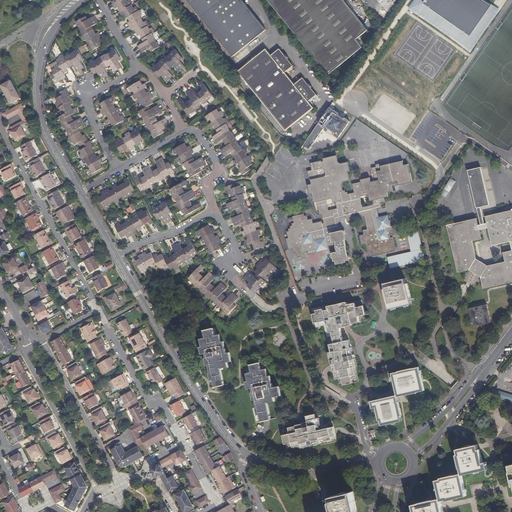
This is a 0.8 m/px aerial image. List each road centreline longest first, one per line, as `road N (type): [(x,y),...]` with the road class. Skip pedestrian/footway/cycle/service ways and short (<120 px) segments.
road 1 (tertiary): [(247,456),(204,405),(116,255)]
road 2 (tertiary): [(80,193),(43,125),(37,88),(55,27),(85,0)]
road 3 (residential): [(11,148),(98,310)]
road 4 (residential): [(355,408),(311,383),(287,316),(298,297),(289,277)]
road 5 (residential): [(119,483),(42,340)]
road 6 (residential): [(22,351),(98,492)]
road 7 (residential): [(98,310),(182,443)]
road 8 (residential): [(118,170),(89,101),(132,63)]
road 9 (residential): [(277,306),(263,306),(231,276),(235,248),(215,209)]
